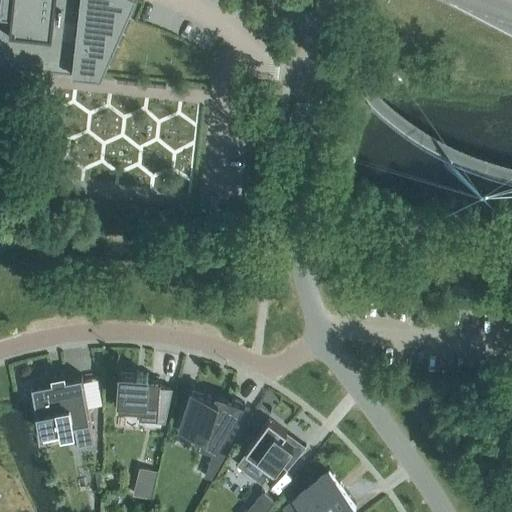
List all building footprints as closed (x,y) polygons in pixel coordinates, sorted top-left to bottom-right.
[(0,0),(0,62),(102,74),(128,13),(106,4),(107,0),(0,0)] [(121,371),(118,407),(140,409),(140,414),(155,415),(155,420),(165,421),(169,404),(173,386),(160,386),(161,379),(148,378),(148,373),(137,372),(121,371)] [(53,379),(32,383),(33,387),(31,388),(34,403),(36,402),(41,429),(62,425),(63,430),(75,427),(78,445),(95,441),(88,405),(82,374),(65,377),(65,373),(53,376),(53,379)] [(214,449),(217,450),(245,402),(227,396),(226,400),(193,389),(181,425),(199,432),(195,443),(214,449)] [(247,449),(238,461),(264,481),(273,469),(274,469),(280,462),(287,468),(306,444),(305,443),(301,448),(284,435),(287,430),(269,417),(246,448),(247,449)] [(214,449),(205,476),(213,478),(227,453),(217,450),(214,449)] [(134,493),(149,497),(156,469),(140,466),(134,493)] [(329,467),(295,495),(290,489),(285,493),(291,502),(297,498),(307,511),(343,511),(356,502),(329,467)] [(264,511),(275,500),(263,490),(243,511),(264,511)]
